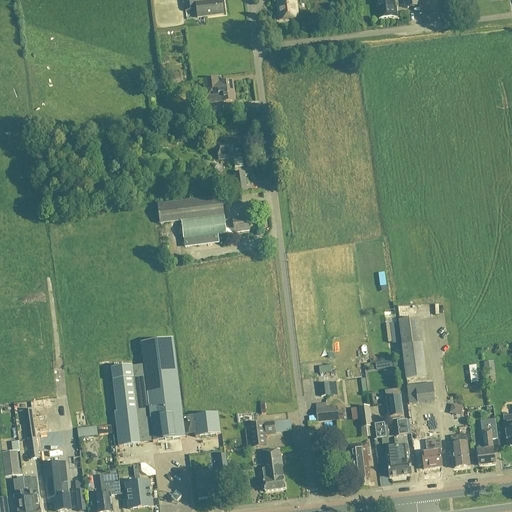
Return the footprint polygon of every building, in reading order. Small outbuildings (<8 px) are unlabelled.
[(193,0),(182,0),(184,13),(195,11),(193,0)] [(275,0),(279,22),(297,20),(294,0),(275,0)] [(376,0),(379,21),(397,18),(396,8),(395,8),(393,0),(376,0)] [(418,0),(402,0),(404,10),(419,7),(418,0)] [(204,4),(196,5),(196,11),(205,10),(206,18),(223,16),(221,2),(204,4)] [(170,78),(170,86),(180,84),(179,77),(170,78)] [(217,79),(204,81),(204,86),(210,86),(212,98),(220,97),(221,104),(234,102),(232,82),(218,84),(217,79)] [(239,139),(215,142),(218,161),(242,158),(239,139)] [(242,158),(235,159),(236,169),(243,167),(242,158)] [(244,174),(233,175),(236,193),(246,192),(244,174)] [(157,207),(160,225),(160,226),(182,223),(185,247),(215,243),(214,237),(226,235),(226,231),(234,230),(234,234),(249,232),(247,220),(225,222),(222,199),(157,207)] [(399,323),(406,382),(425,380),(418,321),(399,323)] [(115,414),(119,449),(143,445),(184,440),(184,437),(195,436),(195,439),(220,436),(218,414),(193,417),(193,419),(182,420),(173,341),(141,345),(144,367),(132,369),(132,368),(111,370),(117,414),(115,414)] [(493,363),(483,364),(485,377),(495,376),(493,363)] [(446,368),(447,402),(458,401),(456,367),(446,368)] [(336,382),(315,385),(317,400),(338,397),(336,383),(336,382)] [(414,386),(407,388),(406,388),(408,406),(434,403),(432,384),(414,386)] [(400,398),(385,400),(388,420),(403,418),(400,398)] [(47,402),(33,403),(35,419),(45,418),(44,408),(48,408),(47,402)] [(317,425),(339,422),(337,407),(325,408),(325,405),(315,406),(317,425)] [(369,409),(359,410),(361,430),(371,429),(371,428),(369,409)] [(476,450),(478,467),(495,465),(492,441),(497,440),(495,422),(480,424),(483,449),(476,450)] [(274,423),(263,424),(247,426),(243,427),(244,435),(248,435),(250,450),(266,448),(265,436),(275,435),(274,423)] [(409,423),(394,425),(396,438),(411,436),(409,423)] [(287,434),(286,426),(278,427),(279,435),(287,434)] [(386,426),(371,428),(371,429),(372,429),(373,438),(374,442),(388,440),(386,426)] [(76,431),(77,440),(97,438),(96,428),(76,431)] [(38,460),(34,432),(26,433),(30,461),(38,460)] [(48,452),(51,451),(58,450),(62,440),(55,432),(45,433),(41,443),(48,452)] [(452,455),(468,453),(467,444),(466,437),(450,438),(451,446),(452,455)] [(423,472),(441,469),(442,469),(439,452),(441,452),(440,441),(425,443),(426,453),(421,454),(423,472)] [(350,460),(369,458),(368,446),(349,448),(350,460)] [(396,449),(400,477),(410,476),(407,448),(396,449)] [(400,477),(396,449),(385,450),(389,479),(400,477)] [(262,474),(282,471),(280,451),(260,454),(262,474)] [(16,453),(2,455),(4,479),(19,477),(16,453)] [(468,453),(452,455),(454,471),(470,469),(468,453)] [(224,456),(216,457),(219,473),(227,472),(224,456)] [(369,458),(350,460),(351,466),(352,466),(354,483),(370,481),(368,464),(370,463),(369,458)] [(70,511),(65,464),(43,466),(47,500),(56,499),(57,511),(70,511)] [(282,471),(262,474),(265,494),(285,491),(284,479),(283,479),(282,471)] [(215,486),(213,472),(197,474),(199,489),(197,489),(199,502),(218,499),(216,486),(215,486)] [(121,489),(121,485),(117,485),(116,475),(100,477),(102,496),(94,497),(96,511),(111,511),(110,496),(114,496),(114,497),(120,496),(119,489),(121,489)] [(36,479),(22,481),(26,511),(40,511),(40,509),(37,492),(36,479)] [(26,511),(22,481),(13,482),(16,511),(26,511)] [(75,492),(77,511),(84,511),(86,511),(83,491),(84,491),(83,481),(74,482),(75,492)] [(148,484),(137,485),(140,510),(143,509),(143,510),(149,509),(151,508),(150,500),(151,500),(150,500),(150,497),(150,496),(148,484)] [(140,510),(137,485),(126,486),(128,499),(127,499),(127,500),(128,500),(128,503),(129,511),(132,511),(138,510),(140,510)]
